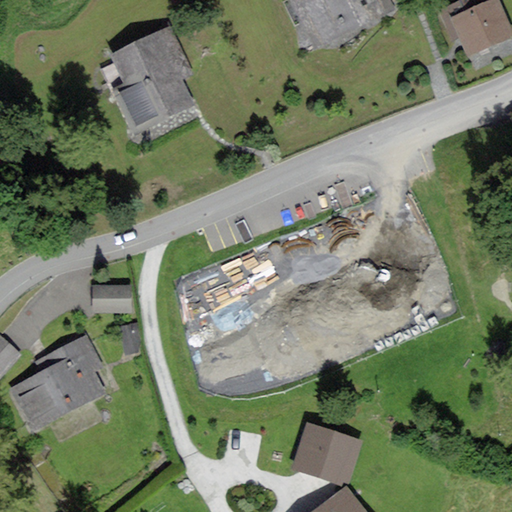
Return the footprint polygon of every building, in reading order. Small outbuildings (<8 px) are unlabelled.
[(390,8),(386,0),(295,0),(316,44),(390,8)] [(511,33),(497,0),(488,4),(486,0),(469,0),(443,11),(453,35),(463,31),(471,50),(511,33)] [(125,94),(140,127),(191,104),(179,78),(190,73),(170,30),(117,54),(133,90),(125,94)] [(129,288),(96,287),(96,310),(129,311),(129,288)] [(6,385),(38,436),(112,390),(80,339),(6,385)] [(0,374),(17,354),(0,340),(0,374)] [(358,441),(311,426),(298,465),(345,481),(358,441)] [(363,511),(347,490),(318,511),(363,511)]
